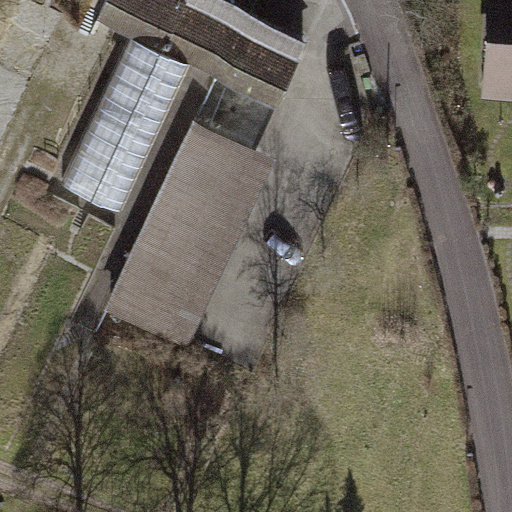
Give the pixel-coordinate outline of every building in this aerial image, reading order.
[(296,48),(306,28),(243,0),(106,0),(100,15),(133,29),(193,57),(276,93),(296,48)] [(511,0),(492,0),(487,97),(511,98),(511,0)] [(0,142),(50,36),(9,17),(0,35),(0,142)] [(193,57),(133,29),(65,179),(126,206),(193,57)] [(275,150),(194,112),(108,293),(189,331),(275,150)]
